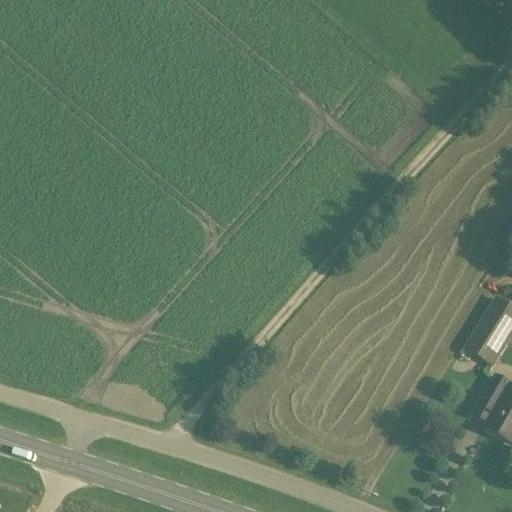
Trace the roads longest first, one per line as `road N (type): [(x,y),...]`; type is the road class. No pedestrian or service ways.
road 1 (unknown): [(179,450),(303,298),(511,69)]
road 2 (unclassified): [(355,511),(259,474),(0,395)]
road 3 (primary): [(221,511),(0,440)]
